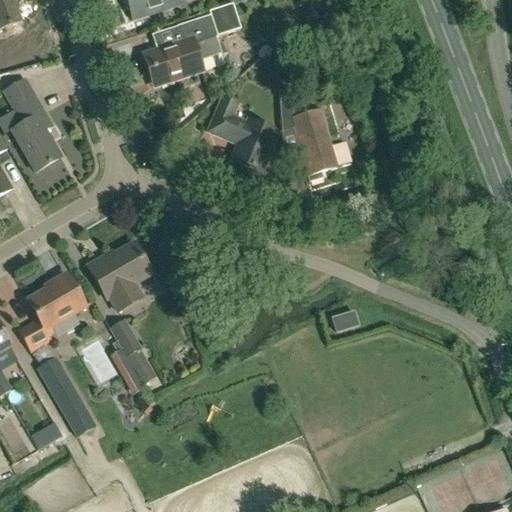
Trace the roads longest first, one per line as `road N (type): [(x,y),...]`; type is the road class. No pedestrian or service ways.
road 1 (residential): [(116,180),(455,321),(488,343),(511,390)]
road 2 (secondary): [(511,225),(426,0)]
road 3 (unclassified): [(116,180),(64,0)]
road 4 (residential): [(0,256),(116,180)]
